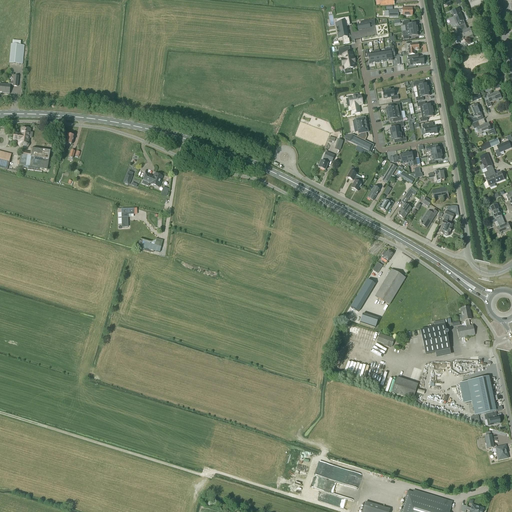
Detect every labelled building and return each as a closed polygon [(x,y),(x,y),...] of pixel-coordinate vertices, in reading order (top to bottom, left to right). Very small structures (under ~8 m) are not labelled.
[(481,0),(471,0),(469,1),(470,5),(467,6),(469,13),(473,11),(472,8),(483,4),(481,0)] [(392,6),(386,6),(386,10),(389,10),(389,18),(398,18),(398,13),(402,13),(402,16),(412,16),(412,9),(402,9),(402,10),(398,10),(393,10),(392,6)] [(459,27),(465,24),(459,9),(451,12),(453,17),(452,18),(454,23),(451,24),(453,29),(456,28),(459,27)] [(337,20),(336,20),(337,22),(337,24),(337,26),(338,26),(338,28),(336,28),(336,29),(338,29),(338,30),(337,31),(338,31),(338,32),(337,32),(338,32),(339,34),(337,34),(338,34),(339,34),(340,36),(339,36),(339,37),(347,35),(348,43),(344,44),(349,43),(348,43),(348,42),(345,26),(351,25),(351,24),(349,25),(348,21),(344,21),(344,19),(340,20),(337,20)] [(358,26),(357,26),(358,30),(359,30),(369,28),(368,21),(360,23),(361,25),(358,26)] [(409,22),(402,23),(402,27),(405,26),(405,32),(417,30),(417,24),(409,25),(409,22)] [(467,30),(465,24),(459,27),(456,28),(461,40),(473,35),(470,28),(467,30)] [(406,37),(403,37),(403,40),(409,40),(409,37),(418,36),(417,30),(405,32),(406,37)] [(11,45),(9,63),(22,64),(24,46),(20,46),(21,41),(13,41),(12,45),(11,45)] [(410,49),(408,50),(408,55),(415,55),(414,51),(419,51),(418,44),(410,45),(410,49)] [(390,49),(384,50),(384,52),(385,52),(386,62),(392,61),(391,55),(394,54),(393,47),(389,48),(390,49)] [(343,48),(338,49),(339,56),(343,56),(343,59),(342,59),(343,66),(344,66),(345,70),(345,71),(347,71),(349,71),(349,70),(351,70),(350,69),(354,68),(353,63),(354,63),(353,59),(352,59),(351,54),(350,54),(350,51),(344,52),(343,48)] [(367,51),(364,52),(365,59),(368,58),(369,65),(375,64),(373,54),(368,55),(367,51)] [(418,55),(407,57),(408,61),(409,61),(410,66),(413,66),(416,65),(416,66),(424,65),(423,57),(418,58),(418,55)] [(0,84),(0,92),(2,92),(2,93),(9,94),(10,86),(17,87),(18,77),(14,76),(13,84),(8,84),(8,85),(0,84)] [(420,83),(413,84),(413,88),(416,87),(417,93),(428,90),(427,84),(424,85),(420,86),(420,83)] [(390,90),(382,92),(384,99),(391,98),(391,101),(398,100),(398,96),(394,97),(393,91),(390,91),(390,90)] [(418,98),(415,98),(416,102),(423,101),(423,98),(430,96),(428,90),(417,93),(418,98)] [(473,103),(481,99),(479,92),(470,96),(473,103)] [(488,100),(485,102),(488,108),(491,107),(490,103),(501,99),(498,92),(492,95),(489,96),(487,97),(488,100)] [(354,98),(348,99),(350,107),(351,107),(352,115),(360,113),(358,106),(362,105),(361,96),(358,97),(358,94),(353,95),(354,98)] [(392,108),(385,109),(387,115),(401,112),(399,103),(391,105),(392,108)] [(425,103),(417,105),(417,108),(420,108),(421,113),(432,111),(431,105),(425,106),(425,103)] [(470,107),(473,114),(473,115),(473,116),(474,118),(470,120),(472,124),(483,120),(477,104),(470,107)] [(422,119),(419,119),(420,123),(427,121),(426,118),(434,117),(432,111),(421,113),(422,119)] [(401,112),(387,115),(388,121),(393,120),(394,123),(402,121),(401,112)] [(345,137),(344,137),(345,138),(345,140),(346,141),(370,152),(371,150),(373,146),(364,141),(366,137),(365,133),(368,133),(367,127),(366,124),(365,118),(364,118),(363,117),(359,118),(359,119),(355,120),(356,121),(354,121),(352,121),(353,126),(356,125),(358,135),(358,136),(357,138),(352,136),(348,136),(346,137),(345,137)] [(477,129),(479,135),(487,132),(489,135),(492,134),(493,136),(496,135),(494,129),(491,130),(488,123),(485,124),(483,120),(472,124),(474,130),(477,129)] [(396,128),(389,130),(391,135),(402,133),(401,128),(404,127),(403,124),(396,125),(396,128)] [(432,124),(421,126),(422,129),(424,129),(425,135),(429,134),(429,136),(437,134),(435,126),(433,127),(432,124)] [(14,136),(13,140),(20,141),(17,143),(17,144),(18,145),(18,146),(19,147),(19,148),(20,148),(21,148),(21,149),(22,149),(23,149),(24,149),(25,149),(26,149),(26,148),(27,148),(28,148),(28,147),(29,147),(29,146),(29,145),(29,144),(29,143),(29,142),(29,141),(28,141),(29,138),(31,138),(32,136),(32,133),(30,133),(30,130),(22,128),(21,134),(14,133),(14,136)] [(402,133),(391,135),(392,141),(399,140),(399,143),(406,142),(406,138),(403,139),(402,133)] [(68,134),(67,136),(65,142),(68,143),(68,144),(71,145),(71,144),(72,144),(74,136),(68,134)] [(338,140),(335,149),(340,151),(343,141),(342,141),(340,140),(338,140)] [(497,146),(498,149),(498,150),(495,152),(498,158),(501,156),(500,153),(511,149),(508,141),(497,146)] [(432,146),(425,148),(426,152),(430,151),(431,156),(441,154),(440,149),(433,150),(432,146)] [(33,149),(32,153),(21,151),(19,164),(30,166),(47,169),(50,152),(33,149)] [(411,152),(405,154),(407,163),(413,162),(413,166),(417,165),(416,159),(412,159),(411,152)] [(0,168),(6,170),(10,156),(0,153),(0,168)] [(321,161),(318,168),(325,171),(328,164),(327,164),(329,161),(332,163),(334,156),(326,153),(323,159),(322,162),(321,161)] [(397,156),(392,157),(393,162),(393,164),(398,163),(398,161),(400,161),(401,164),(407,163),(405,154),(399,155),(400,157),(397,158),(397,156)] [(432,162),(428,163),(429,166),(436,165),(435,162),(442,160),(441,154),(431,156),(432,162)] [(492,166),(487,155),(480,158),(484,166),(484,167),(484,168),(485,169),(486,169),(487,172),(493,170),(492,166)] [(387,166),(379,179),(382,181),(387,184),(396,168),(391,165),(390,167),(387,166)] [(493,170),(487,172),(484,173),(486,179),(496,175),(493,170)] [(127,174),(123,183),(129,185),(133,176),(132,176),(133,173),(128,171),(127,174)] [(350,171),(347,178),(352,180),(354,182),(353,184),(354,184),(352,187),(351,189),(352,189),(352,190),(354,191),(354,190),(357,192),(359,188),(360,189),(362,185),(364,181),(355,176),(356,174),(352,172),(350,171)] [(433,174),(428,175),(429,180),(434,179),(434,182),(436,182),(437,182),(437,183),(440,182),(440,181),(444,180),(443,172),(439,173),(438,171),(434,172),(434,174),(435,174),(435,175),(434,175),(433,174)] [(402,172),(399,177),(412,185),(415,180),(402,172)] [(490,186),(491,188),(495,187),(494,184),(504,180),(501,173),(496,175),(486,179),(489,186),(490,186)] [(151,185),(152,185),(159,188),(160,186),(159,185),(162,177),(155,174),(153,177),(145,174),(143,181),(151,184),(151,185)] [(374,187),(367,198),(373,201),(379,190),(374,187)] [(161,194),(167,197),(168,192),(169,190),(163,188),(162,190),(161,194)] [(410,189),(404,198),(408,200),(412,195),(414,196),(416,193),(410,189)] [(446,189),(431,192),(433,200),(448,197),(448,196),(447,196),(446,189)] [(381,204),(378,208),(386,212),(388,209),(390,210),(393,203),(389,201),(388,203),(385,201),(382,205),(381,204)] [(405,204),(397,215),(404,219),(411,209),(405,204)] [(503,219),(497,204),(489,207),(494,218),(495,218),(496,220),(492,222),(492,223),(503,219)] [(121,210),(118,210),(118,213),(121,213),(122,227),(128,227),(127,215),(134,215),(134,209),(121,210)] [(442,226),(439,233),(443,235),(446,236),(446,237),(449,236),(449,235),(449,233),(451,230),(453,226),(450,225),(454,215),(452,214),(453,211),(447,209),(446,212),(445,211),(442,219),(444,219),(441,226),(442,226)] [(428,211),(420,224),(421,225),(422,225),(427,228),(437,213),(433,210),(431,213),(428,211)] [(503,219),(492,223),(493,224),(497,222),(499,227),(496,228),(499,235),(511,230),(508,223),(505,224),(503,219)] [(387,262),(388,261),(388,262),(393,255),(387,251),(386,253),(384,251),(382,255),(383,256),(382,259),(387,262)] [(377,263),(372,271),(377,274),(382,267),(377,263)] [(391,270),(375,297),(389,306),(405,279),(391,270)] [(367,280),(351,308),(358,313),(375,285),(367,280)] [(460,309),(464,327),(470,326),(469,320),(471,320),(469,308),(460,309)] [(363,314),(360,323),(375,328),(378,319),(363,314)] [(435,352),(436,359),(451,356),(449,350),(450,350),(444,325),(434,327),(420,330),(425,355),(435,352)] [(458,339),(474,336),(472,326),(470,326),(464,327),(456,329),(458,339)] [(392,347),(394,340),(380,335),(377,342),(385,345),(384,346),(390,348),(391,347),(392,347)] [(412,400),(417,384),(396,378),(391,393),(412,400)] [(487,378),(468,382),(475,416),(478,415),(494,412),(487,378)] [(500,424),(498,417),(496,418),(495,414),(496,414),(495,414),(484,416),(485,420),(487,420),(488,426),(500,424)] [(475,416),(471,417),(472,423),(480,425),(478,415),(475,416)] [(485,437),(487,449),(493,448),(491,436),(485,437)] [(496,448),(498,460),(508,458),(506,451),(505,452),(504,447),(496,448)] [(448,511),(452,503),(413,491),(413,493),(407,492),(401,511),(448,511)]
